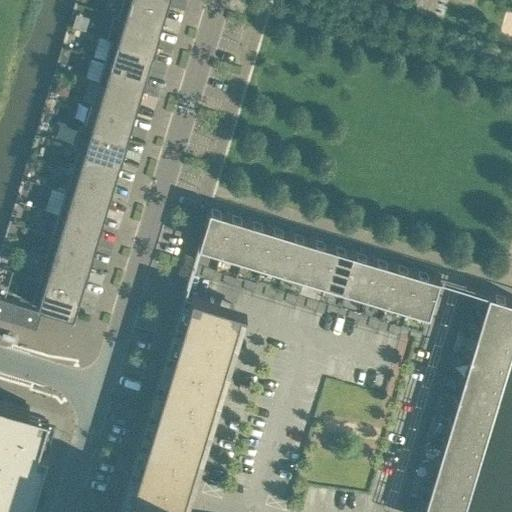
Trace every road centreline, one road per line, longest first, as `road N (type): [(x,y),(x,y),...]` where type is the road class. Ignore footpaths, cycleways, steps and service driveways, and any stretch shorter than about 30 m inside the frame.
road 1 (residential): [(219,0),(100,389)]
road 2 (unknown): [(134,278),(296,331),(257,476),(268,496),(326,511)]
road 3 (residential): [(72,511),(100,389)]
